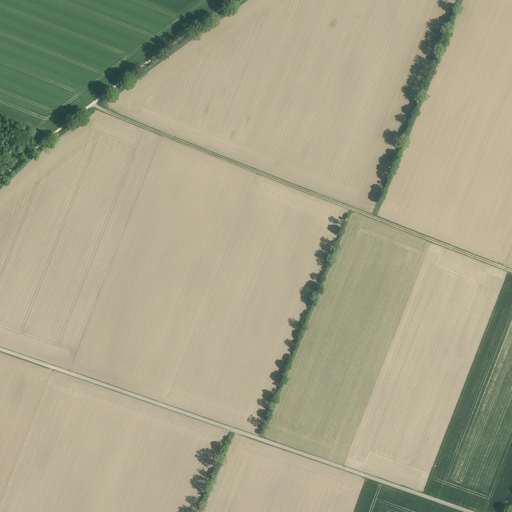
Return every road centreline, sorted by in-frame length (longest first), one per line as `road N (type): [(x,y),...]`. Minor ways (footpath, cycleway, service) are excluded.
road 1 (unclassified): [(0,348),(465,511)]
road 2 (track): [(90,104),(511,270)]
road 3 (track): [(0,180),(227,0)]
